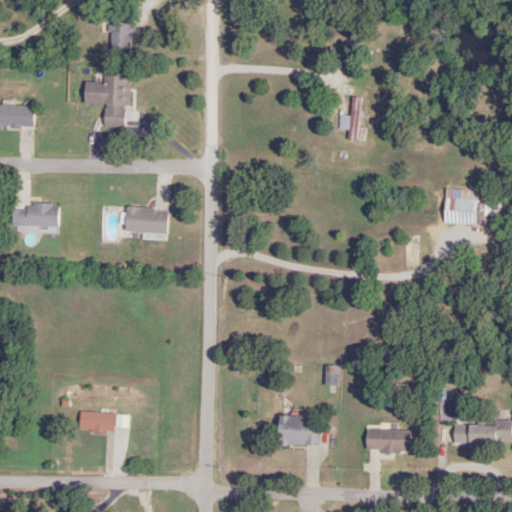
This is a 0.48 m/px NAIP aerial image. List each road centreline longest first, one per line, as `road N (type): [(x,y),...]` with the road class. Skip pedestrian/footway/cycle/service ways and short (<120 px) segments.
road 1 (residential): [(511,502),(0,484)]
road 2 (residential): [(206,511),(212,0)]
road 3 (residential): [(0,47),(141,50),(332,79)]
road 4 (residential): [(210,169),(0,168)]
road 5 (residential): [(404,499),(412,463),(511,472)]
